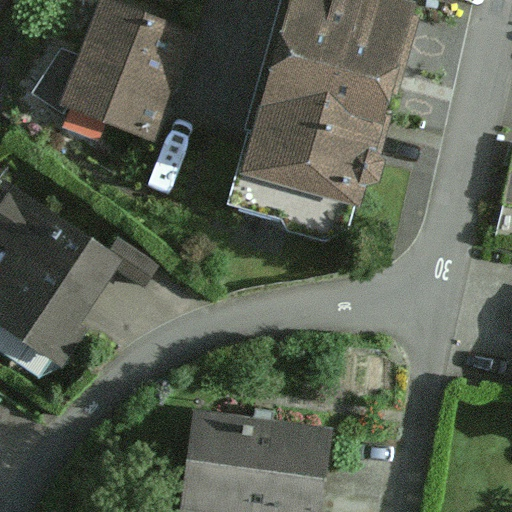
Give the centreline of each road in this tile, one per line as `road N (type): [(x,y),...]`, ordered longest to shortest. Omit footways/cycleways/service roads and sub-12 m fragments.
road 1 (residential): [(426,301),(294,312),(180,349),(83,423),(27,511)]
road 2 (residential): [(498,0),(426,301)]
road 3 (residential): [(426,301),(405,511)]
